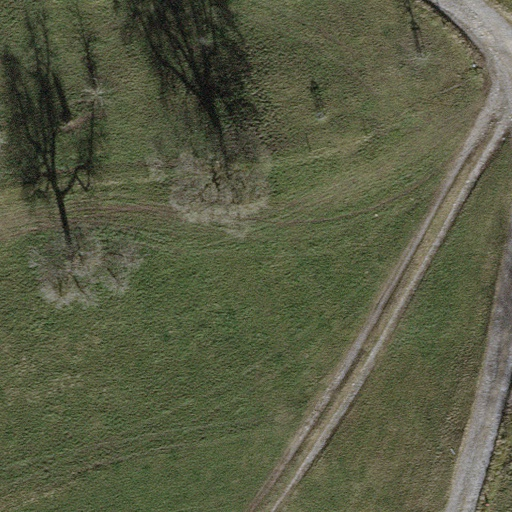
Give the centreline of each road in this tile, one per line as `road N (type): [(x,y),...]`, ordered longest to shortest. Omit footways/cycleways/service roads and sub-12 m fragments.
road 1 (track): [(253,511),(511,66)]
road 2 (track): [(511,318),(463,511)]
